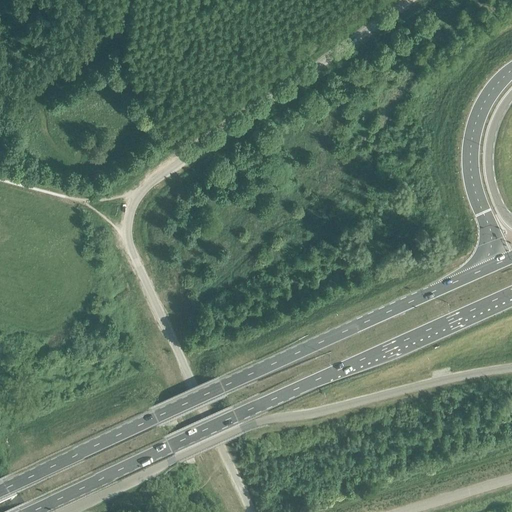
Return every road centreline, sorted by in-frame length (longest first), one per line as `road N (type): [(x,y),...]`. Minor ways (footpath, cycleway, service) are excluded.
road 1 (unclassified): [(250,511),(133,255),(129,212),(147,186),(408,0)]
road 2 (trunk): [(485,269),(0,491)]
road 3 (trunk): [(33,511),(511,295)]
road 4 (unclassified): [(64,511),(261,422),(511,368)]
road 5 (trunk): [(511,74),(487,105),(474,145),(476,183),(496,237),(485,269)]
road 6 (trunk): [(511,221),(497,199),(488,158),(491,133),(511,95)]
